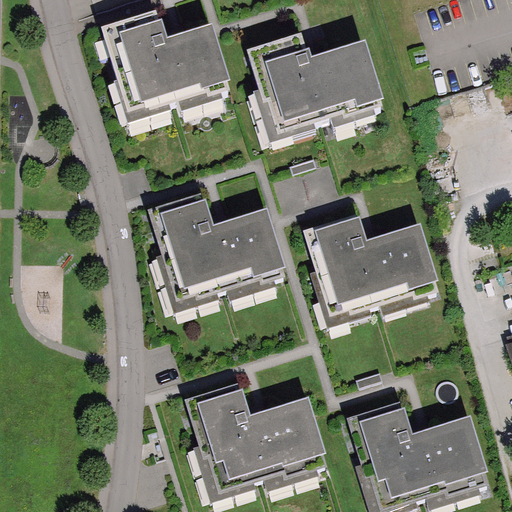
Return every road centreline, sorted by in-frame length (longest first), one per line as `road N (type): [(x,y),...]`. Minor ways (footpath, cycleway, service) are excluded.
road 1 (residential): [(54,0),(120,241),(130,399),(120,511)]
road 2 (residential): [(511,460),(459,234),(477,203),(511,192)]
